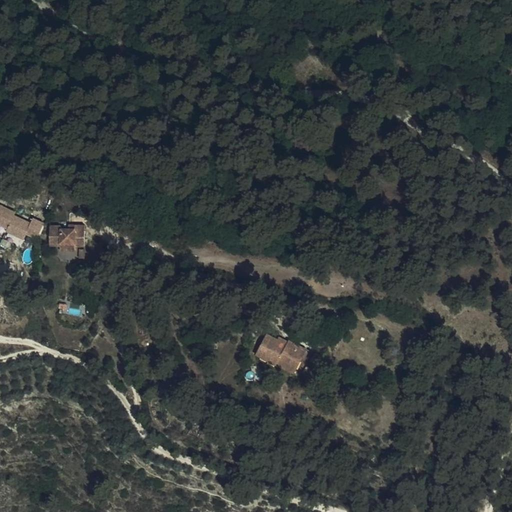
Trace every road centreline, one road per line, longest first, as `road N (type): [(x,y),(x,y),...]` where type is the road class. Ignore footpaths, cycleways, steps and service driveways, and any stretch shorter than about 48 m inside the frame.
road 1 (track): [(511,190),(477,157),(378,102),(229,77),(78,26),(33,0)]
road 2 (track): [(338,511),(171,455),(108,379),(46,350)]
